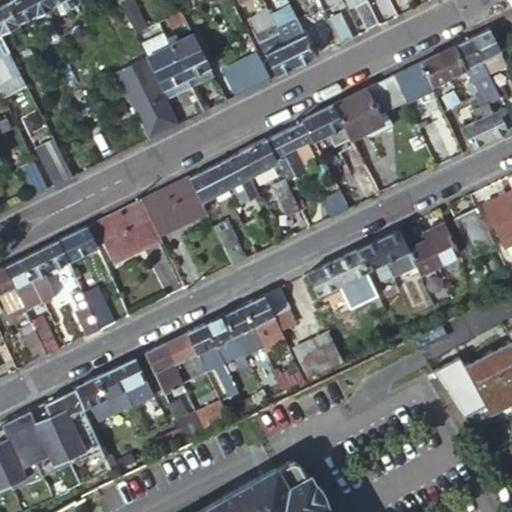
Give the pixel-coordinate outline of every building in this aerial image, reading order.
[(7,0),(6,1),(17,23),(34,14),(35,16),(51,8),(50,6),(61,0),(7,0)] [(132,0),(117,0),(134,34),(146,28),(132,0)] [(262,0),(266,9),(294,66),(315,56),(303,33),(289,6),(278,11),(271,0),(262,0)] [(358,0),(354,2),(368,30),(380,24),(367,0),(358,0)] [(367,0),(380,24),(392,18),(382,0),(367,0)] [(0,32),(17,24),(17,23),(6,1),(0,4),(0,32)] [(185,20),(176,4),(167,8),(170,15),(157,22),(162,32),(185,20)] [(254,33),(275,76),(294,66),(266,9),(257,13),(261,21),(257,23),(261,30),(254,33)] [(326,16),(340,44),(353,38),(339,10),(326,16)] [(229,22),(226,17),(220,20),(223,25),(229,22)] [(303,33),(315,56),(328,49),(317,27),(303,33)] [(487,72),(503,64),(485,28),(469,36),(487,72)] [(185,77),(208,66),(192,33),(177,40),(169,45),(169,46),(185,77)] [(174,34),(165,38),(169,45),(177,40),(174,34)] [(486,101),(499,95),(487,72),(469,36),(452,44),(463,68),(476,94),(482,92),(486,101)] [(24,85),(18,72),(0,37),(0,97),(0,98),(24,85)] [(463,68),(452,44),(438,51),(449,75),(463,68)] [(152,70),(162,89),(185,77),(169,46),(154,53),(160,66),(152,70)] [(438,51),(420,60),(431,84),(449,75),(438,51)] [(154,53),(146,57),(152,70),(160,66),(154,53)] [(420,60),(393,73),(405,100),(406,101),(419,94),(418,91),(431,84),(420,60)] [(189,85),(190,86),(213,75),(208,66),(185,77),(189,85)] [(227,69),(214,76),(226,100),(239,93),(227,69)] [(393,73),(331,103),(348,138),(365,130),(368,137),(387,127),(380,113),(405,100),(393,73)] [(162,89),(166,97),(189,85),(185,77),(162,89)] [(471,148),(505,132),(495,111),(491,112),(486,101),(482,92),(476,94),(474,95),(476,100),(471,103),(473,108),(472,109),(477,119),(461,127),(471,148)] [(300,118),(302,120),(311,138),(312,140),(327,132),(334,145),(348,138),(331,103),(300,118)] [(445,114),(423,125),(440,160),(462,148),(445,114)] [(302,120),(266,138),(277,161),(286,180),(305,171),(294,147),(311,138),(302,120)] [(237,150),(238,151),(249,175),(254,172),(259,183),(276,174),(271,163),(277,161),(266,138),(265,137),(237,150)] [(71,176),(52,140),(34,149),(52,185),(71,176)] [(238,151),(219,160),(230,184),(249,175),(238,151)] [(219,160),(188,175),(204,208),(209,205),(205,197),(230,184),(219,160)] [(32,195),(46,188),(32,161),(19,168),(32,195)] [(188,174),(141,198),(158,233),(205,210),(204,208),(188,175),(188,174)] [(249,175),(230,184),(239,202),(257,193),(249,175)] [(299,208),(286,180),(275,185),(288,213),(299,208)] [(511,189),(487,202),(499,226),(496,227),(506,247),(508,246),(511,254),(511,189)] [(141,198),(86,225),(94,242),(103,237),(114,258),(159,236),(158,233),(141,198)] [(477,207),(456,217),(474,255),(495,245),(477,207)] [(242,223),(251,242),(264,235),(255,217),(242,223)] [(226,220),(213,226),(231,265),(245,259),(226,220)] [(460,254),(445,222),(423,233),(438,264),(460,254)] [(86,225),(56,239),(66,260),(95,245),(94,242),(86,225)] [(404,238),(399,228),(376,239),(393,274),(394,277),(417,266),(404,238)] [(423,233),(422,229),(404,238),(417,266),(420,273),(438,264),(423,233)] [(56,239),(39,247),(49,268),(66,260),(56,239)] [(356,249),(366,271),(375,267),(381,280),(393,274),(376,239),(356,249)] [(39,247),(21,256),(42,300),(54,294),(49,283),(48,283),(42,272),(49,268),(39,247)] [(356,249),(303,275),(314,296),(366,271),(356,249)] [(21,256),(3,265),(14,286),(23,306),(24,309),(42,300),(21,256)] [(3,265),(0,266),(0,297),(8,313),(23,306),(14,286),(3,265)] [(80,289),(99,330),(113,323),(88,271),(79,276),(76,268),(71,270),(80,289)] [(264,294),(281,330),(296,322),(280,286),(264,294)] [(74,311),(87,336),(99,330),(80,289),(71,293),(79,309),(74,311)] [(259,340),(281,330),(264,294),(243,304),(254,328),(259,340)] [(254,328),(243,304),(223,314),(234,337),(254,328)] [(234,337),(223,314),(204,324),(223,363),(234,358),(240,370),(247,366),(243,356),(240,350),(234,337)] [(34,330),(46,355),(58,349),(42,315),(30,321),(34,330)] [(396,322),(383,328),(385,332),(389,341),(401,334),(396,322)] [(415,337),(422,350),(449,336),(442,323),(415,337)] [(204,324),(187,332),(205,370),(206,372),(211,369),(225,400),(237,394),(223,363),(204,324)] [(259,340),(254,328),(234,337),(240,350),(245,347),(259,340)] [(460,355),(433,369),(464,416),(486,404),(490,412),(511,400),(511,328),(510,329),(511,332),(511,339),(464,364),(460,355)] [(21,336),(33,361),(46,355),(34,330),(21,336)] [(263,348),(284,338),(281,330),(259,340),(263,348)] [(187,332),(163,343),(173,364),(185,359),(189,370),(185,372),(188,378),(205,370),(187,332)] [(389,341),(385,332),(376,336),(380,345),(389,341)] [(293,350),(308,380),(341,364),(327,334),(293,350)] [(163,343),(144,353),(163,393),(182,384),(181,381),(173,364),(163,343)] [(245,347),(240,350),(243,356),(248,354),(245,347)] [(135,357),(113,367),(123,389),(132,384),(139,401),(152,394),(135,357)] [(185,359),(173,364),(181,381),(188,378),(185,372),(189,370),(185,359)] [(269,389),(280,384),(273,369),(271,364),(260,369),(269,389)] [(280,384),(283,392),(304,382),(297,366),(280,374),(277,367),(273,369),(280,384)] [(113,367),(94,377),(103,398),(112,394),(117,407),(128,402),(122,389),(123,389),(113,367)] [(94,377),(74,386),(88,418),(108,409),(103,398),(94,377)] [(267,400),(283,392),(280,384),(269,389),(263,392),(267,400)] [(89,465),(106,458),(103,451),(88,418),(74,386),(49,398),(59,420),(68,416),(89,465)] [(205,395),(210,407),(220,402),(214,390),(205,395)] [(178,399),(168,404),(179,429),(184,440),(204,430),(196,414),(187,418),(178,399)] [(196,414),(204,430),(227,419),(225,413),(220,402),(210,407),(196,414)] [(225,413),(227,419),(249,409),(246,403),(225,413)] [(155,441),(161,451),(184,440),(179,429),(155,441)] [(193,511),(324,511),(323,509),(327,508),(323,500),(323,497),(321,492),(320,489),(317,485),(314,482),(311,480),(307,473),(304,475),(296,461),(289,459),(275,468),(274,466),(193,511)]
